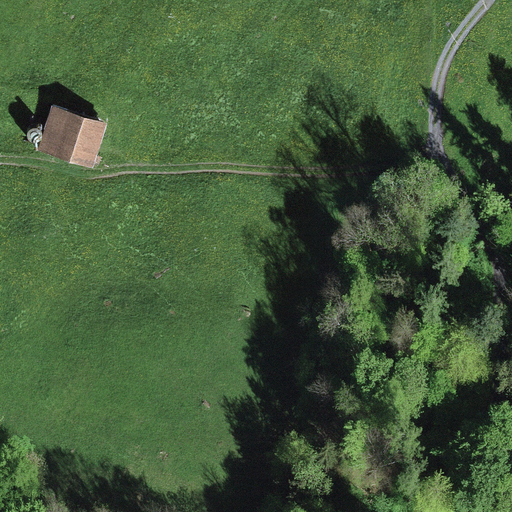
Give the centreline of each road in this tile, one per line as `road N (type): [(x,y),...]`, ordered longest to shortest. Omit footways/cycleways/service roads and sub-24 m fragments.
road 1 (track): [(435,155),(365,168),(63,178),(0,164)]
road 2 (track): [(500,386),(500,266),(435,155),(432,109),(446,66),(496,0)]
